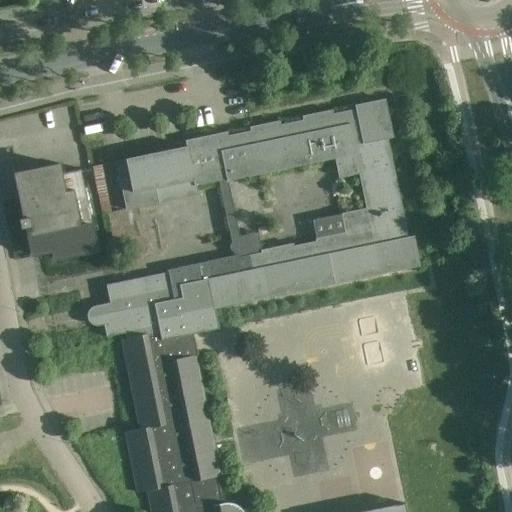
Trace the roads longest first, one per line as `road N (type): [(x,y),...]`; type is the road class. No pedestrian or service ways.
road 1 (residential): [(96,511),(26,403),(0,275)]
road 2 (tertiary): [(331,6),(149,44)]
road 3 (tertiary): [(0,74),(149,44)]
